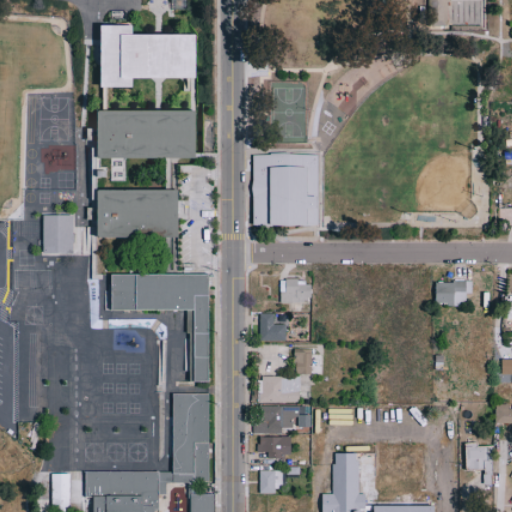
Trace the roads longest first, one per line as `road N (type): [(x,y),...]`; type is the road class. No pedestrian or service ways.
road 1 (tertiary): [(237,511),(239,0)]
road 2 (residential): [(237,250),(511,250)]
